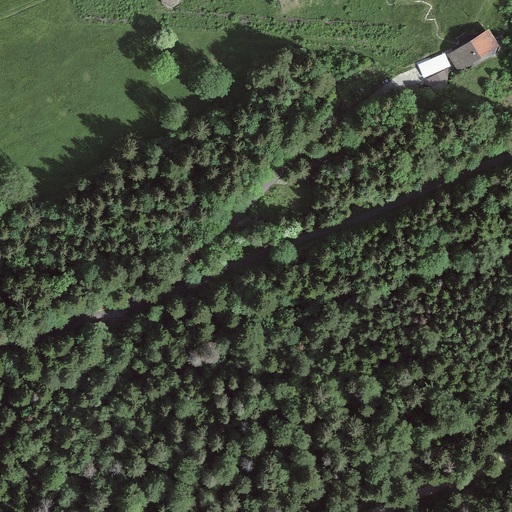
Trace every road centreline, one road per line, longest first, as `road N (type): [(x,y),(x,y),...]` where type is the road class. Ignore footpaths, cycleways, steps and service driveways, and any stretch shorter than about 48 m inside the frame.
road 1 (unclassified): [(511,157),(153,298),(0,343)]
road 2 (track): [(375,511),(511,454)]
